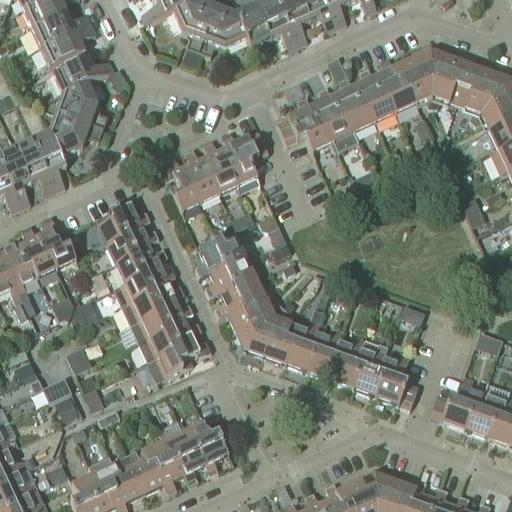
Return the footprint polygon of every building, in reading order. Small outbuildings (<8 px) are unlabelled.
[(12,0),(20,15),(53,0),(12,0)] [(77,1),(76,0),(53,0),(20,15),(29,36),(65,19),(60,9),(77,1)] [(196,6),(193,0),(162,0),(151,5),(155,13),(138,20),(143,30),(170,18),(196,6)] [(295,53),(271,0),(270,0),(246,0),(251,9),(252,9),(269,46),(279,41),(286,57),(295,53)] [(270,0),(271,0),(295,53),(305,48),(297,32),(308,28),(295,0),(270,0)] [(334,35),(317,0),(295,0),(308,28),(318,23),(326,39),(334,35)] [(347,9),(342,0),(317,0),(334,35),(344,30),(337,14),(347,9)] [(374,16),(366,0),(342,0),(347,9),(357,4),(365,20),(374,16)] [(197,59),(214,12),(196,6),(170,18),(179,39),(190,43),(185,55),(197,59)] [(252,9),(251,9),(232,18),(244,46),(256,71),(266,67),(258,50),(269,46),(252,9)] [(244,46),(232,18),(214,12),(197,59),(208,64),(213,52),(223,56),(244,46)] [(38,56),(90,31),(86,22),(70,29),(65,19),(29,36),(38,56)] [(95,40),(90,31),(38,56),(47,76),(83,59),(78,48),(95,40)] [(430,117),(427,59),(391,76),(388,77),(398,100),(406,97),(413,111),(421,107),(426,116),(430,117)] [(455,112),(469,74),(427,59),(430,117),(435,117),(439,106),(455,112)] [(328,67),(336,86),(347,82),(339,63),(328,67)] [(50,81),(59,102),(86,88),(112,77),(107,67),(91,75),(86,64),(50,81)] [(388,77),(391,76),(386,66),(378,70),(382,80),(370,85),(368,86),(379,109),(385,106),(392,121),(413,111),(406,97),(398,100),(388,77)] [(472,130),(510,89),(469,74),(455,112),(471,118),(468,127),(472,130)] [(368,86),(370,85),(366,75),(356,80),(361,90),(350,95),(347,96),(358,119),(365,116),(371,130),(392,121),(385,106),(379,109),(368,86)] [(347,96),(350,95),(345,85),(336,89),(341,99),(329,105),(326,106),(336,129),(344,125),(355,149),(356,149),(352,140),(371,130),(365,116),(358,119),(347,96)] [(97,110),(86,88),(59,102),(52,119),(100,138),(105,124),(93,120),(97,110)] [(511,93),(510,89),(472,130),(475,133),(483,130),(486,138),(502,131),(505,138),(511,135),(511,93)] [(326,106),(329,105),(324,95),(316,99),(320,109),(308,114),(305,116),(315,139),(323,135),(330,150),(331,149),(336,159),(355,149),(344,125),(336,129),(326,106)] [(305,116),(308,114),(304,104),(295,108),(300,118),(274,130),(284,153),(303,145),(310,159),(330,150),(323,135),(315,139),(305,116)] [(96,149),(100,138),(52,119),(46,137),(59,164),(80,154),(84,144),(96,149)] [(511,135),(505,138),(502,131),(486,138),(496,158),(490,161),(511,151),(511,152),(511,135)] [(28,145),(53,199),(63,194),(55,177),(63,174),(59,164),(46,137),(28,145)] [(219,144),(224,154),(225,153),(235,175),(228,179),(235,194),(254,184),(248,171),(267,162),(256,138),(233,149),(229,140),(219,144)] [(44,203),(53,199),(28,145),(11,153),(29,190),(37,186),(44,203)] [(225,153),(224,154),(215,158),(210,148),(201,153),(205,162),(206,162),(217,184),(209,187),(216,202),(235,194),(228,179),(235,175),(225,153)] [(511,152),(511,151),(490,161),(499,182),(505,179),(506,179),(511,176),(511,152)] [(21,194),(29,190),(11,153),(0,158),(0,175),(18,215),(28,210),(21,194)] [(206,162),(205,162),(196,167),(191,157),(182,162),(186,171),(188,170),(198,193),(190,196),(197,211),(216,202),(209,187),(217,184),(206,162)] [(188,170),(186,171),(177,175),(173,166),(162,171),(168,183),(171,182),(175,190),(167,194),(180,220),(197,211),(190,196),(198,193),(188,170)] [(18,215),(0,175),(0,203),(2,202),(9,219),(18,215)] [(460,212),(465,223),(473,219),(468,208),(460,212)] [(98,235),(106,253),(120,246),(116,240),(137,230),(138,232),(148,227),(144,219),(134,223),(129,211),(107,221),(110,229),(98,235)] [(250,216),(231,223),(236,235),(255,227),(250,216)] [(478,230),(473,219),(465,223),(470,233),(478,230)] [(271,220),(256,227),(261,239),(276,232),(271,220)] [(42,239),(32,243),(30,245),(39,267),(50,262),(56,275),(74,267),(62,242),(54,246),(51,238),(54,237),(48,225),(37,230),(42,239)] [(143,242),(138,232),(137,230),(116,240),(120,246),(106,253),(115,272),(129,266),(125,258),(146,248),(147,251),(157,246),(153,237),(143,242)] [(30,245),(32,243),(28,234),(19,238),(23,248),(11,253),(21,275),(30,271),(37,284),(56,275),(50,262),(39,267),(30,245)] [(198,283),(207,279),(206,277),(226,268),(230,275),(246,268),(236,246),(222,252),(219,245),(196,255),(203,270),(193,274),(198,283)] [(151,260),(147,251),(146,248),(125,258),(129,266),(115,272),(123,291),(137,284),(134,278),(155,268),(155,269),(165,265),(161,255),(151,260)] [(21,275),(11,253),(0,258),(0,265),(20,310),(28,306),(21,292),(37,284),(30,271),(21,275)] [(0,265),(0,302),(8,298),(15,312),(20,310),(0,265)] [(159,278),(155,269),(155,268),(134,278),(137,284),(123,291),(112,296),(121,314),(145,303),(142,295),(163,285),(164,288),(174,283),(169,274),(159,278)] [(255,289),(246,268),(230,275),(226,268),(206,277),(207,279),(212,291),(203,295),(207,304),(216,300),(215,298),(235,289),(239,296),(255,289)] [(168,297),(164,288),(163,285),(142,295),(145,303),(121,314),(130,333),(154,322),(151,314),(172,304),(173,306),(182,302),(178,292),(168,297)] [(263,308),(255,289),(239,296),(235,289),(215,298),(216,300),(221,312),(212,316),(216,325),(225,321),(224,319),(245,310),(248,317),(265,309),(264,307),(263,308)] [(177,316),(173,306),(172,304),(151,314),(154,322),(130,333),(138,352),(163,340),(159,332),(180,323),(181,325),(191,320),(187,311),(177,316)] [(242,358),(282,316),(277,312),(268,316),(265,309),(248,317),(245,310),(224,319),(225,321),(242,358)] [(21,310),(13,314),(20,328),(27,325),(21,310)] [(54,318),(58,326),(67,322),(63,313),(54,318)] [(284,347),(290,332),(283,329),(287,319),(282,316),(242,358),(283,373),(291,350),(284,347)] [(185,334),(181,325),(180,323),(159,332),(163,340),(138,352),(147,370),(171,359),(168,351),(188,342),(190,344),(199,339),(195,329),(185,334)] [(313,341),(315,342),(319,330),(310,327),(306,339),(292,334),(292,333),(290,332),(284,347),(291,350),(283,373),(283,372),(306,380),(314,358),(307,355),(313,341)] [(335,349),(338,350),(342,338),(333,335),(328,347),(315,342),(313,341),(307,355),(314,358),(306,380),(328,388),(337,366),(330,364),(335,349)] [(488,344),(478,340),(473,354),(483,358),(488,344)] [(194,353),(190,344),(188,342),(168,351),(171,359),(147,370),(156,389),(191,373),(188,366),(195,362),(196,365),(209,360),(204,348),(194,353)] [(358,358),(360,358),(365,346),(355,343),(351,355),(338,350),(335,349),(330,364),(337,366),(328,388),(351,396),(360,375),(352,372),(358,358)] [(380,366),(383,367),(387,355),(378,351),(373,363),(360,358),(358,358),(352,372),(360,375),(351,396),(374,405),(382,383),(375,380),(380,366)] [(75,378),(92,370),(84,352),(66,360),(75,378)] [(395,371),(383,367),(380,366),(375,380),(382,383),(374,405),(408,417),(417,395),(398,388),(402,375),(405,376),(409,363),(400,359),(395,371)] [(16,371),(20,384),(36,378),(31,365),(16,371)] [(483,404),(481,403),(468,398),(473,386),(463,382),(458,394),(460,395),(455,408),(437,401),(428,424),(463,437),(471,415),(478,418),(483,404)] [(27,390),(32,399),(40,395),(36,386),(27,390)] [(62,386),(41,396),(48,410),(69,400),(62,386)] [(509,399),(486,390),(481,403),(483,404),(478,418),(471,415),(463,437),(486,445),(494,424),(501,427),(507,412),(504,411),(509,399)] [(85,397),(93,416),(105,411),(97,392),(85,397)] [(511,400),(509,399),(504,411),(507,412),(501,427),(494,424),(486,445),(507,453),(511,439),(511,400)] [(114,419),(104,423),(108,431),(118,427),(114,419)] [(108,431),(104,423),(95,427),(99,435),(108,431)] [(202,432),(180,442),(186,456),(193,452),(203,473),(202,474),(206,483),(216,479),(212,469),(226,463),(216,441),(208,445),(202,432)] [(186,456),(180,442),(159,452),(165,465),(173,462),(182,483),(181,483),(186,493),(194,489),(190,479),(202,474),(203,473),(193,452),(186,456)] [(0,459),(4,457),(5,459),(16,454),(12,445),(1,450),(0,447),(0,459)] [(165,465),(159,452),(138,461),(145,475),(153,471),(162,493),(160,493),(165,502),(174,498),(170,489),(181,483),(182,483),(173,462),(165,465)] [(11,472),(5,459),(4,457),(0,459),(0,495),(5,493),(1,486),(15,479),(15,481),(27,476),(22,467),(11,472)] [(145,475),(138,461),(125,467),(141,502),(160,493),(162,493),(153,471),(145,475)] [(118,487),(113,473),(109,464),(88,474),(92,483),(98,497),(90,500),(95,511),(122,511),(121,511),(111,490),(118,487)] [(141,502),(125,467),(113,473),(118,487),(111,490),(121,511),(122,511),(141,502)] [(25,501),(25,503),(34,499),(37,498),(33,489),(21,494),(15,481),(15,479),(1,486),(5,493),(0,495),(0,511),(13,511),(11,508),(25,501)] [(98,497),(92,483),(69,493),(75,506),(67,510),(68,511),(95,511),(90,500),(98,497)] [(374,511),(372,484),(336,500),(334,501),(339,511),(374,511)] [(408,511),(413,497),(411,497),(372,484),(374,511),(408,511)] [(433,511),(435,506),(433,506),(420,501),(424,491),(414,487),(411,497),(413,497),(408,511),(433,511)] [(339,511),(334,501),(336,500),(332,491),(323,495),(328,505),(316,510),(314,511),(339,511)] [(450,511),(442,509),(445,498),(436,495),(433,506),(435,506),(433,511),(450,511)] [(38,511),(29,511),(25,503),(25,501),(11,508),(13,511),(43,511),(42,510),(40,511),(38,511)] [(314,511),(316,510),(312,501),(302,505),(305,511),(314,511)] [(465,511),(467,506),(458,502),(454,511),(465,511)]
